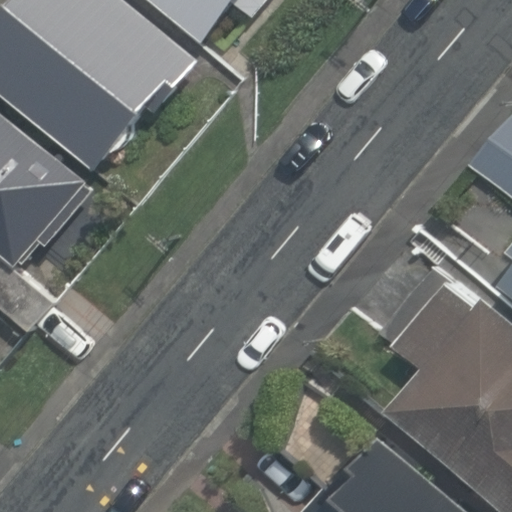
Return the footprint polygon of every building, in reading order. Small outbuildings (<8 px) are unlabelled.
[(220,66),(142,0),(43,0),(0,51),(0,71),(125,177),(220,66)] [(250,0),(173,0),(218,40),(250,0)] [(111,190),(0,96),(0,251),(4,245),(40,270),(111,190)] [(511,316),(493,301),(404,407),(511,497),(511,316)] [(481,511),(394,436),(323,511),(481,511)]
